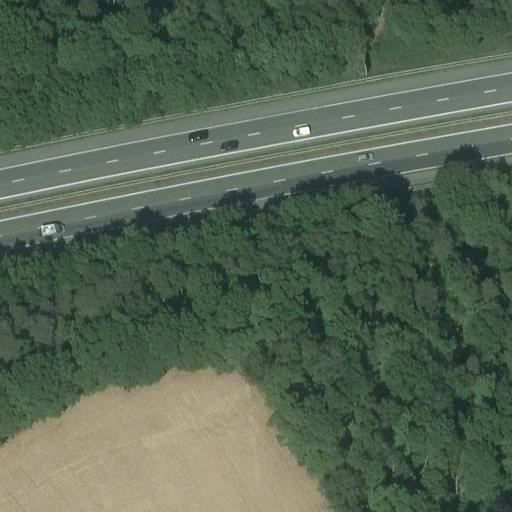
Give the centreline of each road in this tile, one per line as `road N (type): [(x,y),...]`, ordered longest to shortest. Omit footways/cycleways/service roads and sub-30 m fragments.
road 1 (motorway): [(0,239),(511,142)]
road 2 (motorway): [(511,89),(0,185)]
